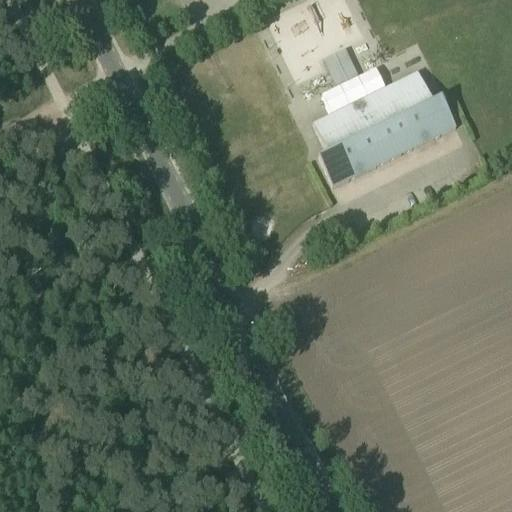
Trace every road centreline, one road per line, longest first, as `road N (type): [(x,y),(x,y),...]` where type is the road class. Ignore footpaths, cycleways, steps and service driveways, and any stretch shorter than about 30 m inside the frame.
road 1 (tertiary): [(330,511),(77,0)]
road 2 (track): [(0,140),(117,81)]
